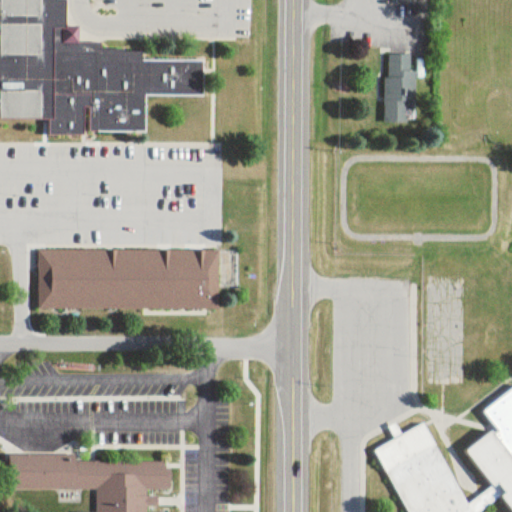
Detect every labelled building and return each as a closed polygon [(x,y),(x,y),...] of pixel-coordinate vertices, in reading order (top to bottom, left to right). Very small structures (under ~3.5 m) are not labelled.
[(0,0),(0,119),(48,120),(48,137),(83,137),(83,133),(144,134),(144,97),(202,97),(202,61),(141,61),(141,52),(99,51),(99,43),(77,43),(78,28),(64,28),(63,0),(0,0)] [(385,123),(414,123),(415,56),(385,56),(385,123)] [(37,310),(219,311),(219,251),(38,251),(37,310)] [(483,511),(506,497),(511,506),(511,392),(482,411),(495,431),(465,450),(490,490),(468,504),(420,426),(401,437),(394,424),(388,428),(394,439),(375,451),(412,511),(483,511)] [(147,511),(148,491),(168,491),(169,460),(7,459),(7,490),(95,491),(94,511),(147,511)]
